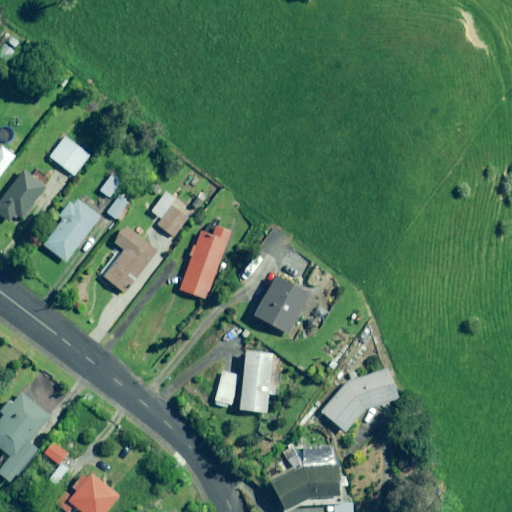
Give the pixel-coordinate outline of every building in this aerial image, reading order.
[(14,51),(3,43),(0,47),(0,58),(5,62),(14,51)] [(89,155),(64,137),(49,158),(75,175),(89,155)] [(0,175),(15,155),(0,143),(0,175)] [(47,187),(23,169),(0,200),(0,215),(9,222),(14,215),(21,221),(47,187)] [(122,181),(112,174),(100,190),(109,197),(122,181)] [(175,199),(165,192),(151,211),(162,219),(157,225),(174,237),(190,214),(173,201),(175,199)] [(129,204),(119,196),(107,212),(117,220),(129,204)] [(101,216),(74,198),(42,245),(69,264),(101,216)] [(156,248),(123,226),(112,243),(123,250),(104,278),(126,293),(156,248)] [(231,233),(217,226),(212,237),(201,233),(178,288),(203,299),(231,233)] [(309,294),(275,275),(253,315),(287,334),(309,294)] [(272,355),(247,351),(238,409),(264,413),(267,392),(274,393),(275,386),(267,385),(272,355)] [(396,398),(385,368),(345,382),(320,411),(343,431),(363,410),(396,398)] [(237,375),(220,372),(215,402),(233,404),(237,375)] [(50,414),(22,391),(0,418),(0,448),(9,456),(0,467),(0,474),(10,483),(36,449),(28,442),(50,414)] [(69,454),(54,442),(44,454),(59,466),(69,454)] [(338,497),(336,465),(310,465),(271,484),(283,510),(306,499),(338,497)] [(105,511),(119,495),(87,469),(67,492),(65,491),(55,503),(66,511),(68,511),(74,506),(81,511),(105,511)]
